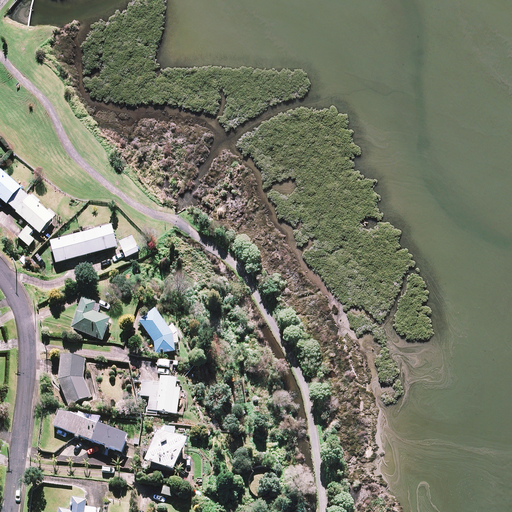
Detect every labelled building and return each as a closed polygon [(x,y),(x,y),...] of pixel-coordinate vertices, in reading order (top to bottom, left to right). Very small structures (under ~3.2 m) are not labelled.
[(39,205),(40,204),(31,197),(31,198),(1,172),(0,173),(0,200),(8,207),(8,206),(17,214),(16,215),(40,235),(57,216),(48,208),(47,209),(46,211),(39,205)] [(33,233),(27,228),(19,238),(29,248),(35,242),(30,237),(33,233)] [(117,249),(112,228),(51,244),(56,265),(117,249)] [(139,254),(133,239),(120,244),(126,259),(139,254)] [(100,308),(83,302),(72,331),(103,342),(111,322),(97,316),(100,308)] [(175,354),(175,346),(179,346),(178,335),(172,327),(168,330),(167,329),(155,313),(140,324),(154,343),(154,354),(175,354)] [(91,400),(87,388),(84,381),(86,363),(63,361),(61,386),(69,407),(91,400)] [(159,415),(159,414),(177,415),(178,410),(182,410),(183,403),(179,402),(180,392),(176,391),(177,380),(161,378),(160,384),(142,382),(141,397),(149,398),(148,409),(147,414),(159,415)] [(93,418),(93,419),(79,414),(78,417),(61,411),(54,428),(76,437),(74,440),(79,442),(80,438),(106,448),(104,452),(109,453),(111,450),(122,455),(128,439),(99,427),(101,421),(93,418)] [(176,432),(166,427),(162,436),(158,434),(146,463),(173,476),(187,445),(173,439),(176,432)] [(176,492),(164,488),(162,496),(174,499),(176,492)] [(85,511),(87,503),(74,501),(72,511),(85,511)]
